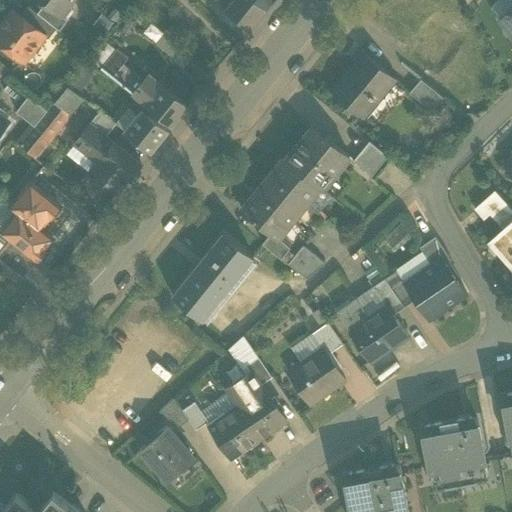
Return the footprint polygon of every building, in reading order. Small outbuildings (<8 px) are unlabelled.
[(72,0),(39,0),(44,4),(56,13),(57,12),(64,4),(67,7),(72,0)] [(264,9),(253,0),(232,0),(225,9),(249,28),(264,9)] [(253,0),(264,9),(265,9),(272,0),(253,0)] [(56,13),(44,4),(37,13),(56,28),(59,30),(67,20),(57,12),(56,13)] [(37,13),(27,6),(20,16),(45,35),(44,36),(48,39),(56,28),(37,13)] [(511,8),(500,20),(509,30),(508,35),(511,39),(511,8)] [(20,16),(13,10),(0,26),(0,43),(23,62),(44,36),(45,35),(20,16)] [(96,14),(95,26),(110,27),(111,14),(96,14)] [(462,39),(435,17),(411,46),(412,47),(437,68),(438,68),(462,39)] [(437,68),(412,47),(399,63),(420,79),(425,82),(437,68)] [(396,78),(367,54),(356,68),(353,65),(332,91),(363,117),(365,115),(361,113),(373,99),(376,102),(396,78)] [(124,63),(116,56),(104,71),(112,77),(121,66),(122,66),(124,63)] [(122,66),(121,66),(112,77),(133,94),(142,82),(122,66)] [(160,88),(146,77),(142,82),(133,94),(172,125),(187,106),(162,86),(160,88)] [(425,82),(420,79),(410,92),(433,111),(444,98),(425,82)] [(34,127),(19,145),(34,158),(83,98),(67,86),(47,111),(34,127)] [(124,109),(103,93),(93,106),(113,123),(120,114),(124,109)] [(47,111),(28,96),(16,112),(34,127),(47,111)] [(168,129),(143,109),(132,123),(120,114),(113,123),(150,152),(168,129)] [(0,131),(8,121),(0,114),(0,131)] [(324,137),(310,126),(284,158),(319,187),(321,188),(348,155),(325,135),(324,137)] [(111,144),(89,127),(77,141),(99,159),(111,144)] [(387,156),(368,140),(353,160),(371,174),(387,156)] [(99,159),(91,169),(119,191),(140,164),(113,142),(99,159)] [(319,187),(284,158),(270,175),(305,204),(319,187)] [(305,204),(270,175),(256,192),(291,221),(305,204)] [(30,182),(11,206),(18,211),(2,231),(11,238),(35,258),(36,257),(51,238),(39,228),(48,216),(49,217),(58,205),(30,182)] [(291,221),(256,192),(241,209),(270,234),(276,239),(277,238),(291,221)] [(495,192),(475,209),(484,219),(490,213),(503,201),(495,192)] [(511,210),(503,201),(490,213),(502,228),(488,240),(511,268),(511,210)] [(222,232),(172,294),(202,318),(252,256),(222,232)] [(290,248),(277,238),(276,239),(270,234),(262,244),(281,259),(290,248)] [(35,258),(11,238),(0,251),(0,259),(23,278),(39,259),(36,257),(35,258)] [(450,259),(436,238),(424,246),(426,250),(435,262),(442,257),(445,262),(450,259)] [(303,246),(288,265),(297,272),(312,253),(303,246)] [(426,250),(396,270),(405,283),(403,283),(414,300),(429,321),(430,320),(429,318),(465,294),(466,296),(467,295),(445,262),(442,257),(435,262),(426,250)] [(324,263),(312,253),(297,272),(306,280),(324,263)] [(405,283),(396,270),(385,278),(405,307),(414,300),(403,283),(405,283)] [(405,307),(385,278),(372,287),(386,306),(387,305),(393,314),(405,307)] [(368,318),(355,298),(336,311),(369,361),(408,336),(393,314),(387,305),(386,306),(368,318)] [(343,345),(327,323),(312,334),(327,356),(343,345)] [(327,356),(312,334),(292,348),(301,361),(286,371),(310,404),(344,380),(327,356)] [(258,358),(243,336),(233,345),(247,365),(258,358)] [(272,377),(258,358),(247,365),(251,371),(260,385),(272,377)] [(260,385),(251,371),(224,389),(237,407),(236,407),(258,439),(286,420),(265,388),(263,389),(260,385)] [(182,410),(174,398),(159,411),(164,417),(174,420),(178,425),(188,419),(182,410)] [(208,422),(194,402),(182,410),(188,419),(196,430),(208,422)] [(236,407),(208,427),(230,458),(258,439),(236,407)] [(427,434),(436,483),(447,480),(449,488),(470,484),(468,476),(492,472),(483,424),(427,434)] [(166,429),(143,451),(140,448),(139,450),(156,468),(160,465),(171,477),(194,456),(165,425),(164,427),(166,429)] [(350,487),(354,511),(414,511),(412,511),(411,511),(404,477),(350,487)] [(6,506),(0,500),(0,511),(77,511),(54,492),(39,511),(17,493),(6,506)]
